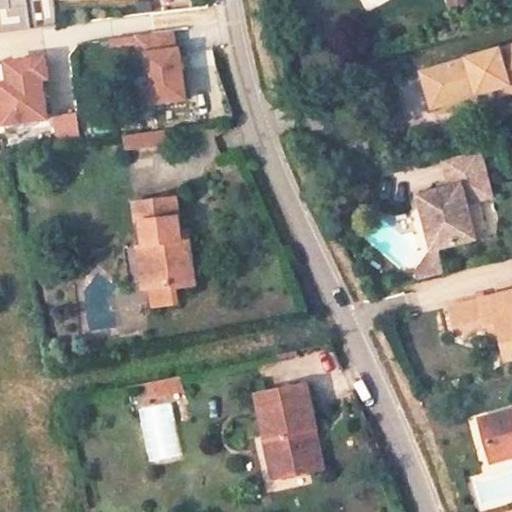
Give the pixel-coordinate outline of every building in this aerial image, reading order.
[(0,0),(0,24),(55,18),(52,0),(0,0)] [(138,47),(145,46),(151,96),(183,91),(179,62),(178,49),(177,42),(173,43),(170,23),(135,27),(138,47)] [(179,62),(187,61),(185,48),(178,49),(179,62)] [(45,69),(43,49),(0,54),(0,94),(3,115),(44,110),(42,87),(40,76),(39,70),(45,69)] [(511,93),(511,56),(422,80),(430,114),(511,93)] [(168,128),(126,133),(128,148),(169,143),(168,128)] [(477,250),(468,215),(490,210),(476,161),(438,169),(443,195),(413,203),(428,262),(433,261),(477,250)] [(223,326),(216,280),(208,281),(200,242),(155,247),(161,288),(172,286),(178,323),(194,322),(195,329),(223,326)] [(438,284),(433,261),(428,262),(412,279),(423,288),(438,284)] [(423,288),(412,279),(409,284),(410,291),(423,288)] [(178,323),(172,286),(161,288),(166,325),(178,323)] [(511,299),(486,307),(473,310),(455,315),(462,341),(492,332),(497,347),(510,343),(511,351),(511,299)] [(486,307),(485,301),(471,305),(473,310),(486,307)] [(151,399),(185,397),(184,377),(150,380),(151,399)] [(324,479),(305,393),(255,403),(264,445),(277,443),(286,485),(324,479)] [(138,408),(150,463),(183,455),(171,401),(138,408)] [(511,415),(481,424),(490,460),(511,454),(511,415)] [(286,485),(277,443),(264,445),(274,487),(286,485)]
